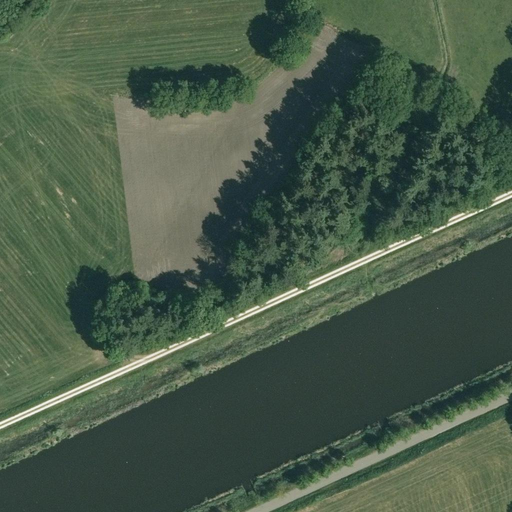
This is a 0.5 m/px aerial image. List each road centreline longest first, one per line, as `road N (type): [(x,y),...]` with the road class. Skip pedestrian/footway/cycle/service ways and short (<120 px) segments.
road 1 (track): [(0,426),(511,192)]
road 2 (unclassified): [(260,511),(511,396)]
